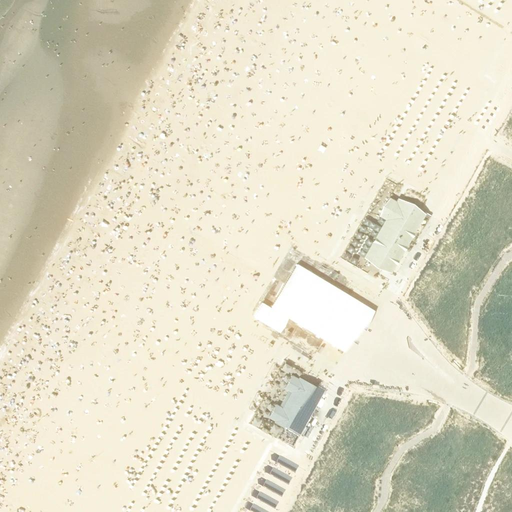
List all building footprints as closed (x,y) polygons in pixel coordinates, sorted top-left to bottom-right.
[(385,219),(363,257),(381,268),(389,273),(423,213),(397,198),(395,202),(388,198),(378,215),(385,219)] [(284,388),(290,392),(281,408),(274,404),(268,417),(274,421),(273,422),(299,437),(324,392),(298,377),(297,379),(290,375),(284,388)] [(282,459),(279,464),(297,473),(299,468),(282,459)] [(275,471),(272,476),(290,486),(293,481),(275,471)] [(269,482),(266,487),(284,496),(287,491),(269,482)] [(263,495),(260,500),(278,510),(280,505),(263,495)]
